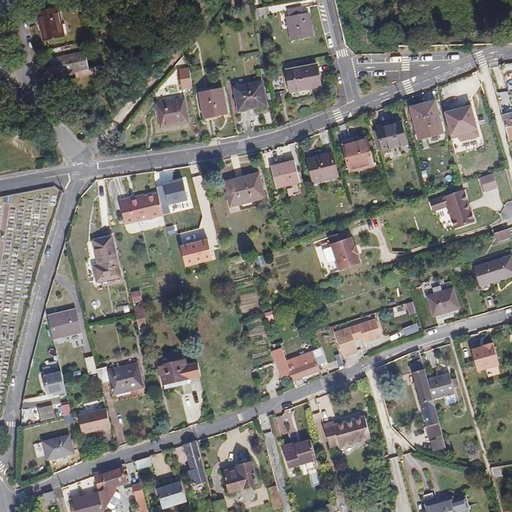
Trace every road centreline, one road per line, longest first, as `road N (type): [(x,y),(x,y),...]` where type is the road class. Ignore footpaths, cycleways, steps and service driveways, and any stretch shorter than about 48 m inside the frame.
road 1 (residential): [(0,510),(60,478),(511,316)]
road 2 (residential): [(82,173),(46,272),(0,464)]
road 3 (residential): [(354,108),(245,146),(82,173)]
road 4 (track): [(82,173),(88,153),(218,0)]
road 5 (residential): [(481,58),(341,59)]
road 6 (residential): [(481,58),(354,108)]
